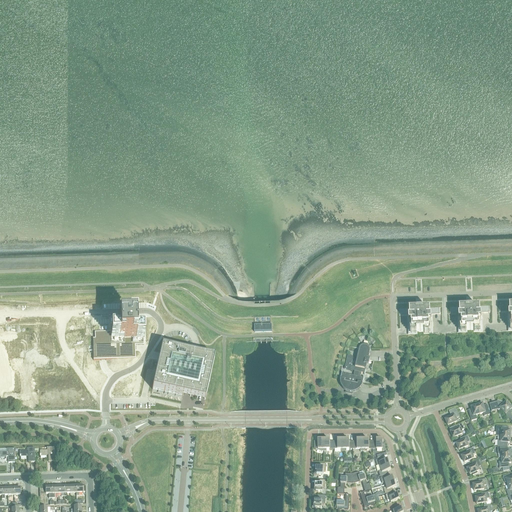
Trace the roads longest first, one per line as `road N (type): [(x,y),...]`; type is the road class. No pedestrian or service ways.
road 1 (residential): [(305,511),(313,432),(381,433),(407,502)]
road 2 (residential): [(0,314),(143,311),(163,329)]
road 3 (residential): [(511,293),(392,297)]
